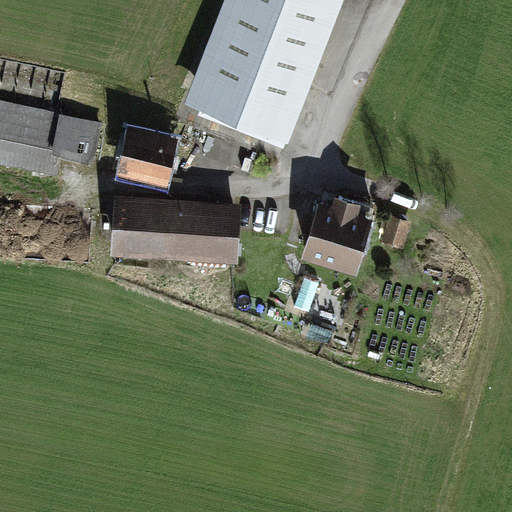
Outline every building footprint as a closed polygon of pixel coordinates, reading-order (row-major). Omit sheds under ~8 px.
[(245,0),(206,103),(285,133),(295,108),(281,103),(300,53),(314,58),(323,33),(310,28),(320,0),(245,0)] [(99,122),(0,101),(0,160),(51,171),(55,151),(92,159),(99,122)] [(173,141),(129,131),(121,163),(165,174),(173,141)] [(335,208),(320,203),(306,247),(354,263),(372,205),(339,195),(335,208)] [(167,199),(120,196),(119,205),(117,205),(115,245),(232,253),(235,213),(181,209),(182,201),(167,200),(167,199)] [(400,241),(406,221),(392,217),(386,237),(400,241)]
